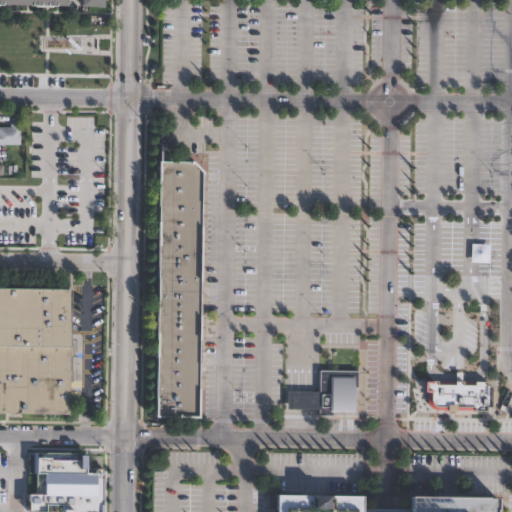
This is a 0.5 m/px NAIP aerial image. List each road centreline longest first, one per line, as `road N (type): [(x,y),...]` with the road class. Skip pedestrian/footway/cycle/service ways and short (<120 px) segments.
road 1 (residential): [(511,438),(0,430)]
road 2 (residential): [(511,93),(131,97)]
road 3 (tertiary): [(129,263),(125,511)]
road 4 (tertiary): [(131,97),(129,263)]
road 5 (residential): [(131,97),(0,94)]
road 6 (residential): [(129,263),(0,261)]
